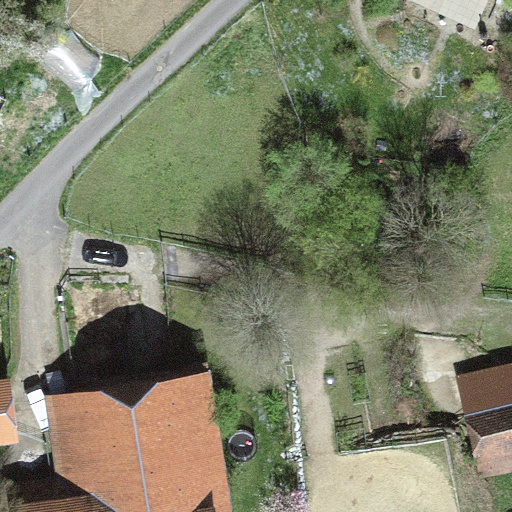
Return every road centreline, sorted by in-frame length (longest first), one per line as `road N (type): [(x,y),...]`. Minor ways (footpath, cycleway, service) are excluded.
road 1 (unclassified): [(243,0),(0,239)]
road 2 (track): [(31,251),(260,289),(337,355)]
road 3 (track): [(29,207),(37,383)]
